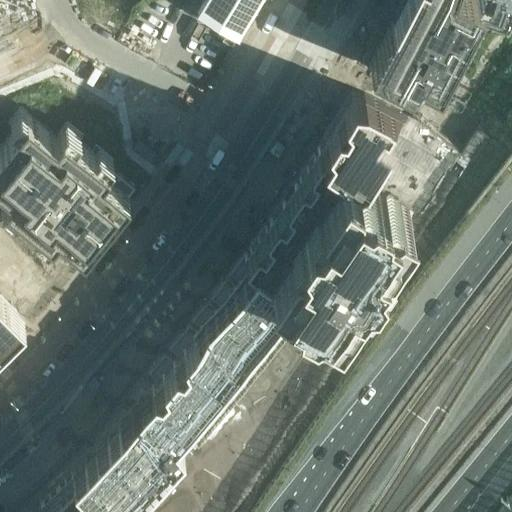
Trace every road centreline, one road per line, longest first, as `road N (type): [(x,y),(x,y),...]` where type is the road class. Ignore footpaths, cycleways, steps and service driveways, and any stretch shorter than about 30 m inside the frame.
road 1 (tertiary): [(0,477),(159,311),(274,151)]
road 2 (tertiary): [(255,140),(137,300),(0,447)]
road 3 (primary): [(511,231),(296,511)]
road 4 (residential): [(48,0),(50,21),(255,140)]
road 5 (tertiary): [(274,151),(362,0)]
road 6 (tertiary): [(331,0),(321,31),(255,140)]
